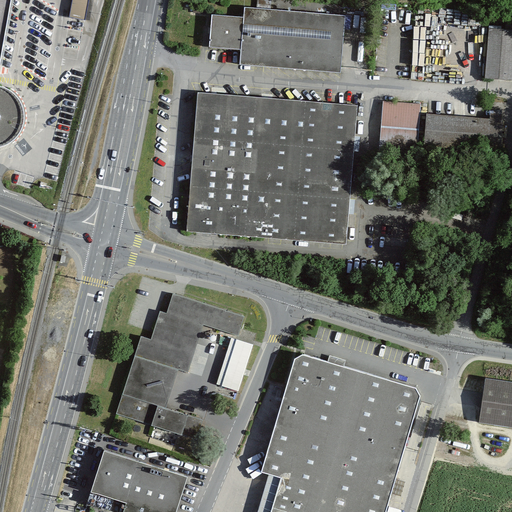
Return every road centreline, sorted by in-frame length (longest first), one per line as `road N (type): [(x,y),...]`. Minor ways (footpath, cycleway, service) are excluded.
road 1 (primary): [(104,242),(34,511)]
road 2 (primary): [(151,0),(104,242)]
road 3 (unclassified): [(204,511),(291,296)]
road 4 (unclassified): [(291,296),(104,242)]
road 5 (unclassified): [(461,345),(291,296)]
road 6 (unclassified): [(461,345),(511,177)]
road 7 (residential): [(411,511),(461,345)]
